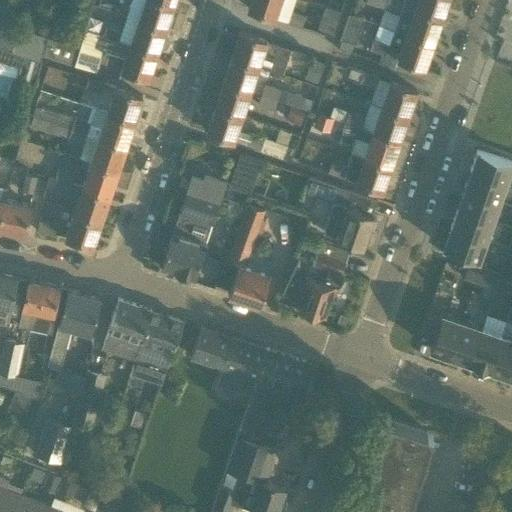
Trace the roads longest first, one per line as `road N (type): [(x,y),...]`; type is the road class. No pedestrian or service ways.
road 1 (residential): [(357,362),(477,0)]
road 2 (residential): [(122,284),(215,0)]
road 3 (residential): [(357,362),(122,284)]
road 4 (residential): [(511,414),(357,362)]
road 5 (residential): [(305,511),(357,362)]
road 6 (residential): [(122,284),(0,257)]
